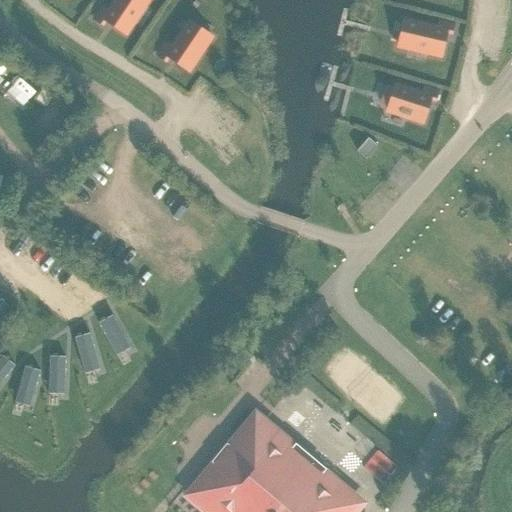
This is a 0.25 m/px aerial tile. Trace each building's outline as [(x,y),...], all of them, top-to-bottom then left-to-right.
[(129,31),(148,2),(144,0),(112,0),(109,5),(104,1),(96,13),(104,18),(107,15),(129,31)] [(398,47),(440,56),(445,33),(450,34),(453,24),(439,21),(437,28),(404,20),(398,47)] [(188,71),(211,37),(188,22),(171,48),(165,44),(157,56),(166,62),(169,58),(188,71)] [(387,111),(422,123),(429,100),(434,102),(437,91),(424,87),(422,94),(396,86),(387,111)] [(366,159),(377,146),(368,138),(356,151),(366,159)] [(0,320),(10,305),(0,298),(0,320)] [(116,355),(132,347),(116,313),(100,321),(116,355)] [(77,336),(86,373),(101,369),(92,332),(77,336)] [(4,355),(0,359),(0,385),(16,364),(4,355)] [(67,394),(68,355),(51,355),(50,393),(67,394)] [(35,406),(41,368),(24,366),(18,403),(35,406)] [(219,469),(197,495),(217,511),(344,511),(351,504),(319,477),(316,480),(286,455),(289,452),(256,425),(235,451),(226,444),(225,445),(228,448),(216,464),(212,460),(211,462),(219,469)]
